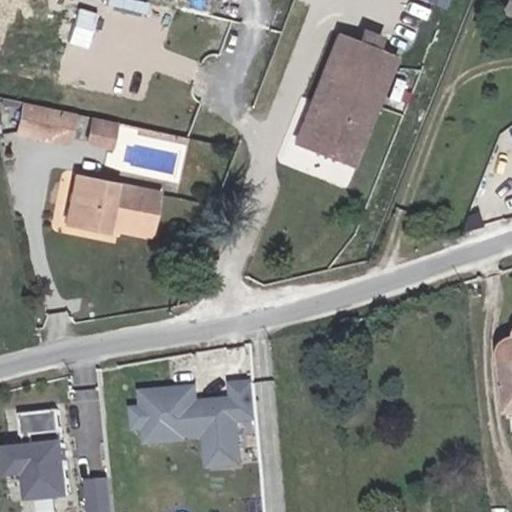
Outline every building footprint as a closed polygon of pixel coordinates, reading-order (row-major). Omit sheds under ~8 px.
[(511,24),(511,0),(504,0),(497,18),(511,24)] [(351,163),(393,59),(337,36),(295,140),(351,163)] [(49,137),(56,106),(21,98),(14,129),(49,137)] [(65,140),(71,109),(56,106),(49,137),(65,140)] [(107,144),(112,119),(88,115),(83,139),(107,144)] [(89,185),(93,167),(74,164),(71,181),(89,185)] [(159,180),(93,167),(89,185),(71,181),(64,214),(107,223),(109,215),(149,224),(159,180)] [(258,418),(255,382),(229,385),(231,400),(207,402),(207,406),(194,407),(192,389),(143,393),(144,409),(134,410),(136,430),(146,429),(147,443),(186,439),(186,436),(207,434),(210,434),(214,438),(215,452),(241,450),(238,420),(258,418)] [(61,486),(71,485),(66,444),(64,444),(60,410),(21,414),(24,436),(26,436),(27,448),(10,450),(13,475),(30,474),(33,500),(62,496),(61,486)] [(242,464),(241,450),(215,452),(214,438),(210,434),(207,434),(210,466),(242,464)] [(109,511),(110,477),(88,476),(87,511),(109,511)] [(61,486),(62,496),(72,495),(71,485),(61,486)]
